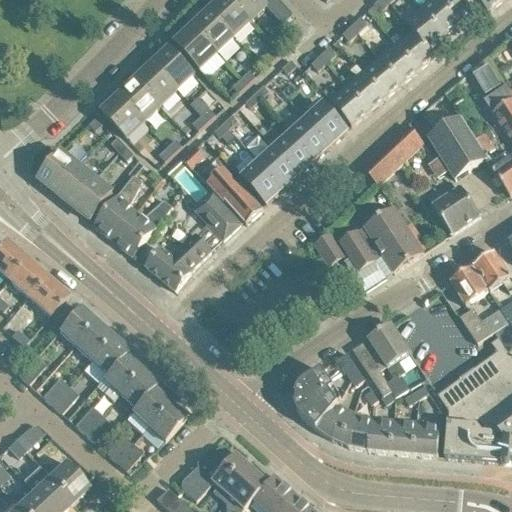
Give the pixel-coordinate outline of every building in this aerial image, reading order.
[(234,41),(250,26),(226,0),(225,0),(209,15),(234,41)] [(226,0),(250,26),(266,10),(284,28),(294,18),(276,0),(226,0)] [(381,16),(390,7),(383,0),(374,9),(381,16)] [(445,39),(461,26),(439,0),(434,0),(422,11),(445,39)] [(439,0),(461,26),(477,12),(466,0),(439,0)] [(488,16),(505,2),(503,0),(474,0),(475,1),(488,16)] [(429,52),(445,39),(422,11),(406,24),(429,52)] [(217,57),(234,41),(209,15),(193,31),(217,57)] [(359,37),(368,28),(361,21),(352,30),(359,37)] [(419,74),(436,60),(429,52),(406,24),(405,25),(412,34),(396,47),(419,74)] [(350,46),(359,37),(352,30),(343,39),(350,46)] [(200,73),(217,57),(193,31),(176,47),(200,73)] [(402,88),(419,74),(396,47),(380,61),(402,88)] [(328,67),(337,58),(331,51),(321,60),(328,67)] [(272,66),(281,58),(275,52),(266,60),(272,66)] [(177,95),(194,79),(170,53),(153,69),(177,95)] [(319,76),(328,67),(321,60),(312,69),(319,76)] [(486,98),(505,85),(490,60),(472,75),(486,98)] [(385,102),(402,88),(380,61),(363,75),(385,102)] [(292,64),(283,72),(288,78),(297,70),(292,64)] [(160,110),(177,95),(153,69),(136,85),(160,110)] [(248,89),(256,81),(250,75),(241,83),(248,89)] [(368,116),(385,102),(363,75),(346,89),(368,116)] [(239,97),(248,89),(241,83),(233,91),(239,97)] [(144,126),(160,110),(136,85),(120,100),(144,126)] [(511,96),(507,88),(484,105),(511,145),(511,96)] [(264,89),(255,98),(261,103),(269,95),(264,89)] [(352,130),(368,116),(346,89),(329,103),(352,130)] [(261,103),(255,98),(246,106),(252,112),(261,103)] [(127,142),(144,126),(120,100),(102,116),(127,142)] [(348,135),(348,134),(324,108),(307,123),(332,150),(348,135)] [(207,127),(216,119),(210,112),(201,120),(207,127)] [(224,127),(229,133),(238,125),(232,119),(224,127)] [(199,135),(207,127),(201,120),(193,128),(199,135)] [(456,183),(485,164),(484,161),(487,159),(476,143),(460,120),(428,142),(456,183)] [(96,135),(104,127),(98,121),(89,129),(96,135)] [(332,150),(307,123),(291,137),(316,164),(332,150)] [(224,127),(215,135),(220,141),(229,133),(224,127)] [(407,129),(398,138),(415,155),(424,146),(407,129)] [(495,165),(490,157),(496,153),(491,146),(498,141),(492,133),(476,143),(487,159),(484,161),(485,164),(493,175),(492,175),(510,201),(511,199),(511,161),(510,163),(506,158),(495,165)] [(316,164),(291,137),(275,152),(300,179),(316,164)] [(398,138),(390,146),(406,163),(415,155),(398,138)] [(119,156),(126,150),(118,142),(111,148),(119,156)] [(174,158),(183,150),(176,143),(168,151),(174,158)] [(397,171),(406,163),(390,146),(381,154),(397,171)] [(127,165),(134,159),(126,150),(119,156),(127,165)] [(166,166),(174,158),(168,151),(159,159),(166,166)] [(193,173),(206,161),(197,151),(183,163),(193,173)] [(300,179),(275,152),(259,166),(284,193),(300,179)] [(381,154),(363,171),(379,188),(397,171),(381,154)] [(57,197),(79,170),(61,156),(39,183),(57,197)] [(284,193),(259,166),(243,182),(267,208),(284,193)] [(73,211),(96,183),(79,170),(57,197),(73,211)] [(225,203),(233,212),(246,227),(262,213),(241,189),(225,171),(209,185),(225,203)] [(116,242),(137,217),(130,211),(143,187),(134,180),(95,230),(108,241),(111,238),(116,242)] [(91,225),(113,197),(96,183),(73,211),(91,225)] [(452,239),(481,220),(462,191),(433,210),(452,239)] [(224,245),(241,228),(214,199),(196,215),(224,245)] [(156,233),(173,211),(165,204),(144,222),(137,217),(116,242),(122,247),(119,250),(133,261),(155,233),(156,233)] [(424,258),(394,212),(357,236),(357,235),(344,243),(343,249),(360,276),(376,265),(373,260),(381,255),(395,277),(424,258)] [(329,270),(345,260),(331,239),(316,249),(329,270)] [(191,276),(212,256),(198,241),(196,240),(173,262),(162,253),(147,272),(177,295),(191,277),(191,276)] [(8,284),(26,263),(5,244),(1,249),(0,250),(0,277),(1,278),(8,284)] [(511,295),(511,282),(506,273),(495,256),(474,271),(489,294),(490,296),(503,287),(510,297),(511,295)] [(29,303),(47,282),(26,263),(8,284),(29,303)] [(466,310),(483,299),(489,294),(474,271),(450,286),(466,310)] [(50,321),(68,301),(47,282),(29,303),(35,308),(50,321)] [(0,314),(2,317),(8,310),(0,302),(0,314)] [(511,331),(511,306),(501,314),(509,327),(511,331)] [(75,351),(97,326),(80,312),(58,336),(75,351)] [(482,326),(473,313),(460,321),(478,348),(495,337),(509,327),(501,314),(482,326)] [(91,365),(113,341),(97,326),(75,351),(91,365)] [(511,468),(511,360),(509,356),(511,354),(511,331),(509,327),(495,337),(499,343),(492,348),(498,356),(438,399),(449,416),(445,462),(511,468)] [(392,395),(396,402),(410,393),(401,380),(406,376),(399,365),(411,357),(403,345),(392,328),(353,354),(383,400),(392,395)] [(23,351),(29,345),(17,334),(11,340),(23,351)] [(125,360),(129,355),(113,341),(91,365),(107,379),(125,360)] [(355,391),(366,384),(348,357),(337,364),(355,391)] [(113,406),(120,398),(141,374),(125,360),(107,379),(103,384),(110,390),(104,397),(113,406)] [(28,389),(45,370),(36,362),(19,381),(28,389)] [(153,393),(154,393),(158,389),(141,374),(120,398),(113,406),(114,406),(120,399),(136,413),(153,393)] [(339,408),(342,403),(322,374),(306,385),(299,391),(296,399),(297,399),(297,407),(295,407),(297,414),(302,421),(317,434),(333,444),(350,451),(369,455),(369,456),(438,462),(441,428),(372,421),(363,420),(346,413),(339,408)] [(52,410),(68,391),(59,383),(42,402),(52,410)] [(410,409),(430,397),(425,390),(405,402),(410,409)] [(61,418),(74,403),(78,399),(68,391),(52,410),(61,418)] [(169,407),(154,393),(153,393),(136,413),(127,423),(142,437),(147,431),(148,432),(169,407)] [(372,410),(379,406),(372,394),(365,399),(372,410)] [(386,408),(396,402),(392,395),(383,400),(381,402),(386,408)] [(164,446),(186,422),(169,407),(148,432),(164,446)] [(84,439),(100,420),(91,412),(75,430),(84,439)] [(94,447),(107,432),(110,429),(100,420),(84,439),(94,447)] [(25,456),(31,450),(21,440),(15,445),(25,456)] [(116,467),(133,448),(124,440),(107,459),(116,467)] [(19,462),(25,456),(15,445),(9,451),(19,462)] [(126,476),(143,457),(133,448),(116,467),(126,476)] [(196,506),(213,488),(210,485),(233,458),(227,452),(222,451),(217,453),(183,484),(181,489),(183,494),(196,506)] [(244,511),(251,504),(266,487),(233,458),(210,485),(213,488),(217,491),(213,496),(226,507),(226,511),(244,511)] [(49,482),(73,507),(90,492),(66,467),(56,475),(49,467),(42,473),(50,482),(49,482)] [(0,490),(11,481),(0,469),(0,490)] [(34,497),(47,511),(68,511),(73,507),(49,482),(50,482),(42,473),(35,479),(43,488),(34,497)] [(278,511),(291,499),(271,482),(266,488),(266,487),(251,504),(260,511),(278,511)] [(18,511),(47,511),(34,497),(26,504),(18,496),(11,502),(19,510),(18,511)] [(305,511),(291,499),(278,511),(305,511)]
